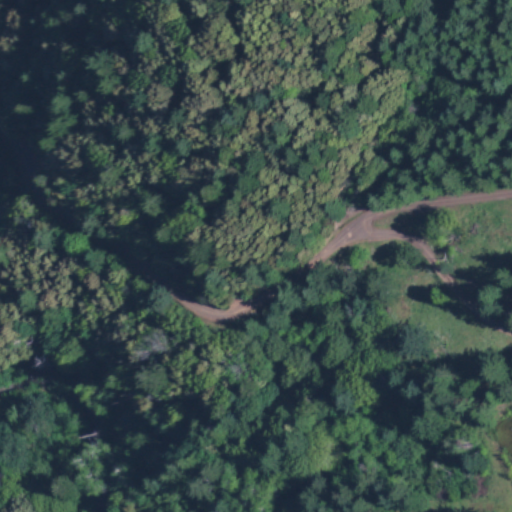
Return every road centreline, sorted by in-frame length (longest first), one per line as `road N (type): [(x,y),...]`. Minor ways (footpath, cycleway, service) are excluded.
road 1 (residential): [(0,154),(47,216),(212,306),(273,298),(362,235),(511,197)]
road 2 (residential): [(362,235),(511,327)]
